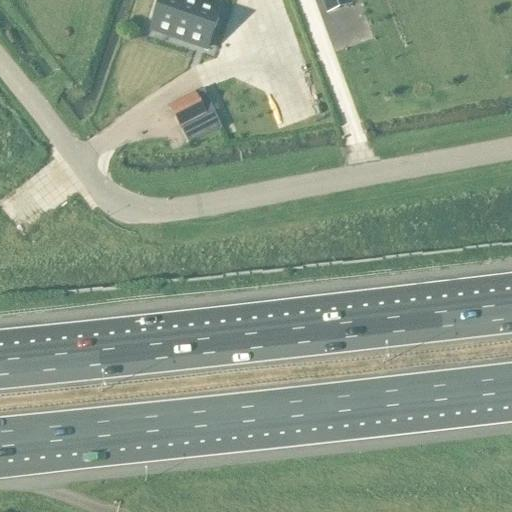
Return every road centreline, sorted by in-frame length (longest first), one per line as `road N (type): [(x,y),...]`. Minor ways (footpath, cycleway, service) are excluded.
road 1 (unclassified): [(511,149),(162,216),(96,186),(0,68)]
road 2 (motorway): [(0,439),(511,381)]
road 3 (motorway): [(511,315),(0,370)]
